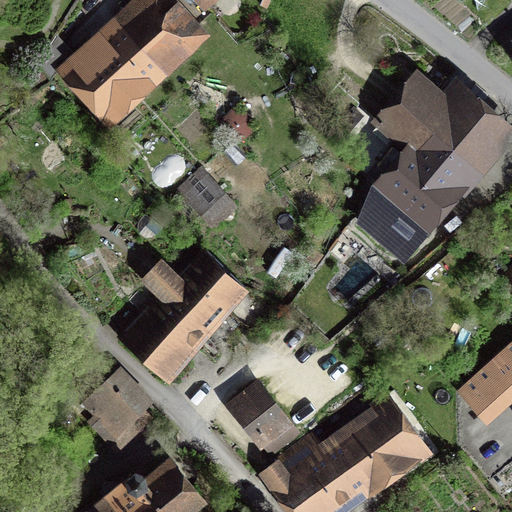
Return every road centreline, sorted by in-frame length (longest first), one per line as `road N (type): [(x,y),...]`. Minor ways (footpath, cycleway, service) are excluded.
road 1 (residential): [(0,199),(93,325),(268,511)]
road 2 (residential): [(385,0),(511,99)]
